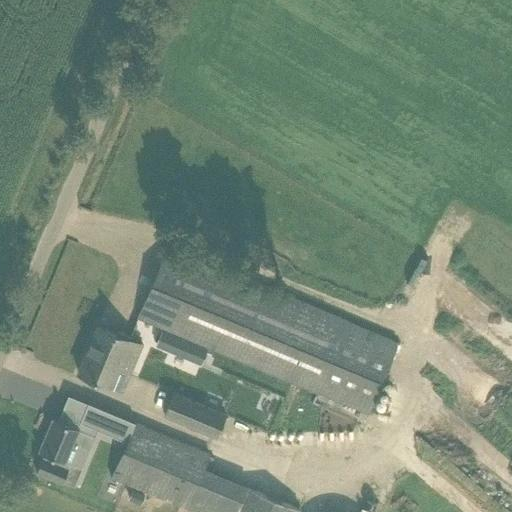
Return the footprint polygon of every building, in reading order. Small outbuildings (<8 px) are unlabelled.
[(481,221),(467,241),(487,254),(500,234),(481,221)] [(347,322),(347,321),(186,253),(168,245),(138,316),(317,392),(318,391),(366,412),(396,342),(347,322)] [(96,325),(76,373),(109,387),(110,385),(123,390),(135,360),(141,344),(128,339),(130,334),(116,329),(115,333),(96,325)] [(160,329),(154,343),(199,363),(206,348),(160,329)] [(162,416),(216,438),(226,414),(173,392),(162,416)] [(80,422),(125,441),(134,422),(123,417),(118,415),(99,408),(88,403),(80,422)] [(94,435),(52,417),(38,451),(45,454),(44,457),(41,456),(35,471),(61,482),(69,464),(80,468),(94,435)] [(208,453),(134,422),(111,477),(195,511),(299,511),(300,510),(247,487),(248,485),(203,467),(208,453)] [(132,490),(128,499),(139,503),(143,494),(132,490)]
